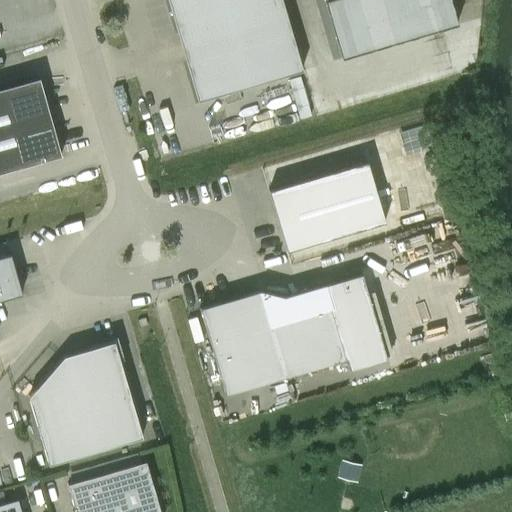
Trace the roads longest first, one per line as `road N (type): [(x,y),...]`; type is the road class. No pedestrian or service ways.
road 1 (unclassified): [(137,225),(105,239),(86,264),(98,287),(134,289),(183,271),(209,248),(201,227),(189,221),(155,222)]
road 2 (unclassified): [(72,0),(137,225)]
